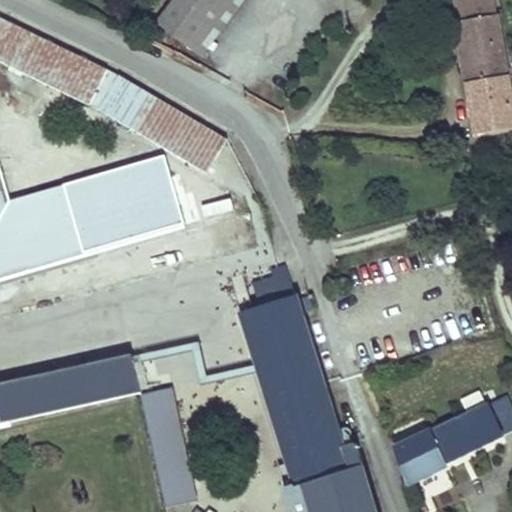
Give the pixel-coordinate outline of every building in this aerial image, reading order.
[(177,0),(160,22),(204,57),(247,0),(177,0)] [(477,133),(511,126),(511,93),(495,0),(457,0),(454,1),(477,133)] [(122,77),(109,70),(0,18),(0,60),(92,105),(102,111),(209,175),(230,142),(122,77)] [(309,296),(297,300),(301,313),(313,309),(309,296)] [(305,484),(306,485),(314,511),(377,511),(357,443),(344,447),(301,313),(297,300),(262,311),(315,480),(305,484)] [(262,311),(243,317),(296,487),(305,484),(315,480),(262,311)] [(171,385),(217,376),(211,346),(153,357),(156,375),(169,372),(171,385)] [(0,419),(141,391),(134,359),(0,383),(0,419)] [(142,394),(146,413),(165,508),(197,501),(173,387),(142,394)] [(493,402),(503,431),(511,428),(511,412),(507,397),(493,402)] [(396,449),(407,483),(504,436),(489,403),(396,449)]
